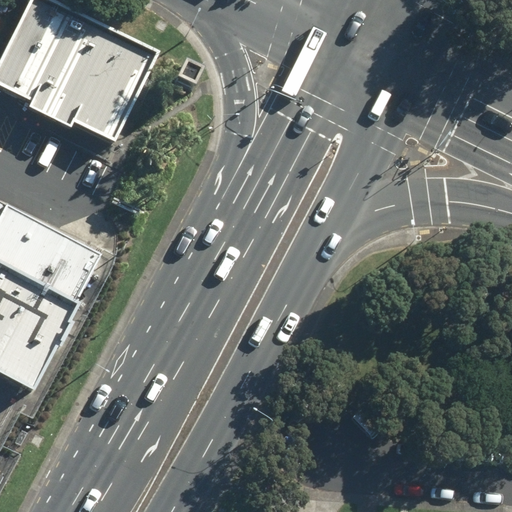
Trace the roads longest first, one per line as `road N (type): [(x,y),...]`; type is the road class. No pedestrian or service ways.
road 1 (primary): [(215,281),(240,91),(229,51),(197,0)]
road 2 (primary): [(301,262),(163,511)]
road 3 (primary): [(215,281),(336,38)]
road 4 (primary): [(82,511),(215,281)]
road 5 (primary): [(511,213),(448,202),(378,210),(331,233),(301,262)]
road 6 (primary): [(395,66),(301,262)]
road 7 (residential): [(333,448),(382,470),(511,481)]
road 8 (secondary): [(395,66),(511,122)]
